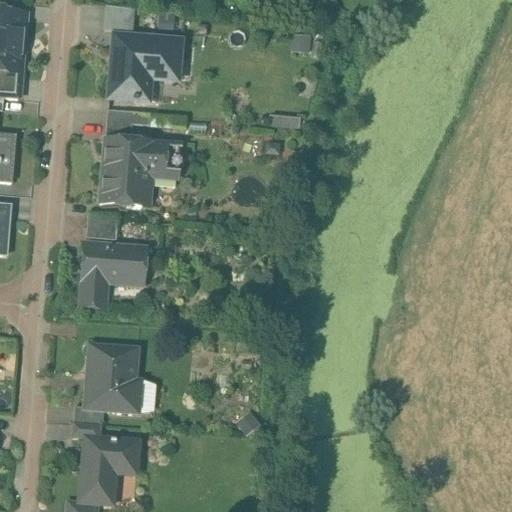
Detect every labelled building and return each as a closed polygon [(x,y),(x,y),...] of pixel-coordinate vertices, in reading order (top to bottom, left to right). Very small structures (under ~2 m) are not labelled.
[(133,12),(106,9),(103,33),(131,35),(133,12)] [(25,19),(0,16),(0,72),(4,73),(3,86),(19,88),(25,19)] [(180,44),(113,38),(108,101),(138,104),(140,81),(177,84),(180,44)] [(3,86),(0,85),(0,100),(3,101),(18,102),(19,88),(3,86)] [(161,130),(185,130),(185,118),(161,118),(161,130)] [(230,136),(229,160),(263,162),(264,138),(230,136)] [(0,185),(11,186),(15,139),(0,138),(0,185)] [(178,150),(104,143),(99,206),(141,210),(144,179),(145,179),(146,175),(176,177),(178,150)] [(9,209),(0,207),(0,255),(5,256),(9,209)] [(118,220),(88,217),(85,241),(115,244),(118,220)] [(145,253),(85,248),(79,310),(103,312),(106,286),(142,289),(145,253)] [(136,353),(94,350),(90,392),(86,391),(84,410),(84,412),(102,413),(137,416),(139,393),(130,392),(130,382),(134,382),(136,353)] [(102,413),(84,412),(84,410),(74,410),(73,427),(99,429),(101,429),(102,413)] [(237,425),(245,436),(257,427),(248,416),(237,425)] [(99,429),(73,427),(72,439),(84,440),(98,441),(99,429)] [(98,441),(84,440),(78,506),(97,507),(112,509),(116,466),(136,468),(138,445),(98,441)]
